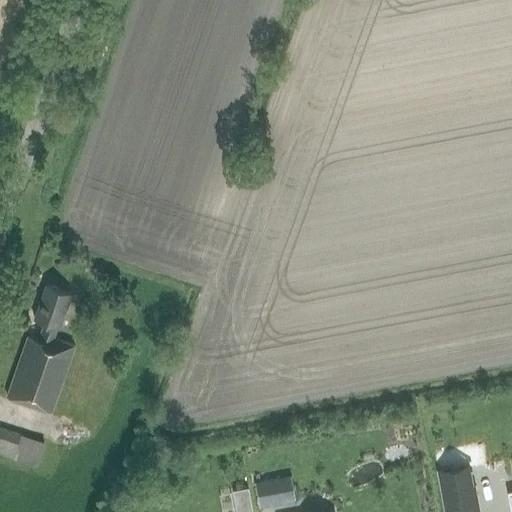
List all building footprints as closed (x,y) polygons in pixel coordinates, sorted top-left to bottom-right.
[(46,286),(34,319),(44,323),(38,340),(28,336),(6,397),(51,413),(74,345),(52,338),(56,327),(58,328),(69,294),(46,286)] [(20,434),(0,426),(0,453),(12,458),(20,434)] [(476,511),(468,468),(440,473),(447,511),(476,511)] [(279,479),(253,484),(258,507),(283,502),(279,479)] [(236,511),(252,511),(248,488),(233,491),(236,511)]
